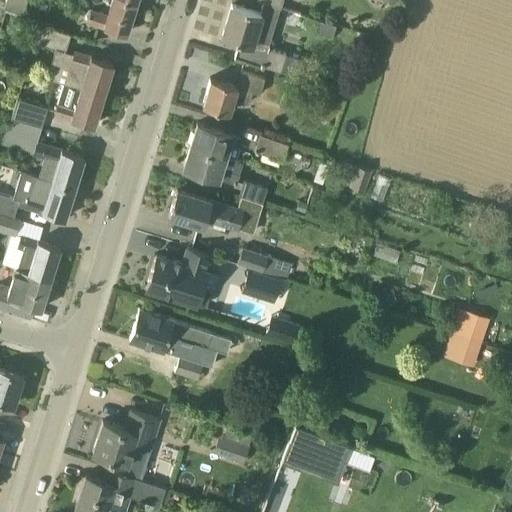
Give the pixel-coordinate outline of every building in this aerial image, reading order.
[(26,0),(6,0),(5,6),(6,6),(5,10),(22,15),(26,0)] [(126,33),(135,1),(132,0),(110,0),(107,12),(91,7),(87,21),(126,33)] [(268,47),(280,7),(264,2),(261,12),(231,4),(222,35),(238,40),(234,56),(285,71),(297,74),(302,58),(286,53),(268,47)] [(39,22),(33,39),(65,50),(71,32),(39,22)] [(73,52),(65,50),(56,79),(63,81),(103,93),(112,62),(74,50),(73,52)] [(202,104),(230,112),(234,98),(249,103),(252,91),(260,93),(265,77),(241,70),(237,85),(210,77),(202,104)] [(291,73),(287,85),(302,90),(303,86),(309,88),(312,80),(291,73)] [(93,125),(103,93),(63,81),(57,101),(58,101),(54,113),(93,125)] [(9,116),(41,126),(48,106),(17,96),(11,116),(10,116),(9,116)] [(37,141),(41,126),(9,116),(2,141),(33,151),(32,153),(44,157),(38,175),(35,174),(74,186),(83,155),(37,141)] [(239,135),(216,128),(197,122),(190,143),(224,155),(236,159),(240,147),(236,146),(239,135)] [(288,142),(260,133),(255,150),(283,159),(288,142)] [(236,160),(236,159),(224,155),(190,143),(182,167),(236,184),(243,162),(236,160)] [(372,169),(357,164),(350,185),(364,190),(372,169)] [(64,218),(74,186),(35,174),(25,206),(64,218)] [(262,203),(267,186),(244,179),(239,195),(262,203)] [(236,207),(196,194),(176,188),(168,215),(203,226),(205,218),(238,229),(238,227),(253,232),(262,203),(239,195),(236,207)] [(20,199),(12,196),(0,191),(0,212),(14,216),(20,199)] [(296,209),(305,211),(308,201),(299,199),(296,209)] [(14,216),(0,212),(0,229),(14,234),(20,218),(14,216)] [(59,246),(40,240),(21,234),(17,246),(24,248),(19,267),(16,266),(15,267),(49,278),(59,246)] [(145,286),(201,304),(207,302),(210,290),(204,283),(209,268),(207,267),(211,254),(185,246),(180,261),(156,254),(145,286)] [(292,262),(243,246),(237,262),(287,279),(292,262)] [(40,308),(49,278),(15,267),(10,284),(5,283),(5,284),(0,282),(0,308),(30,318),(33,306),(40,308)] [(248,268),(241,291),(274,301),(281,279),(248,268)] [(488,317),(459,307),(450,330),(481,341),(491,344),(498,322),(487,318),(488,317)] [(174,319),(158,314),(139,308),(129,338),(176,353),(181,337),(207,346),(211,331),(174,319)] [(290,320),(284,340),(295,343),(301,324),(290,320)] [(481,341),(450,330),(442,354),(473,364),(481,341)] [(180,354),(175,371),(197,378),(203,361),(180,354)] [(0,399),(13,404),(23,374),(0,367),(0,399)] [(300,414),(297,413),(294,418),(317,427),(323,411),(309,405),(307,412),(301,410),(300,414)] [(92,451),(129,463),(136,441),(152,446),(161,418),(130,407),(123,426),(102,419),(92,451)] [(343,443),(292,426),(282,456),(332,475),(343,443)] [(220,436),(214,452),(244,461),(250,443),(225,436),(225,437),(220,436)] [(165,486),(137,477),(106,467),(102,478),(85,473),(74,507),(90,511),(128,511),(129,511),(127,508),(131,495),(158,504),(160,500),(165,486)] [(171,489),(165,486),(160,500),(167,503),(171,489)]
